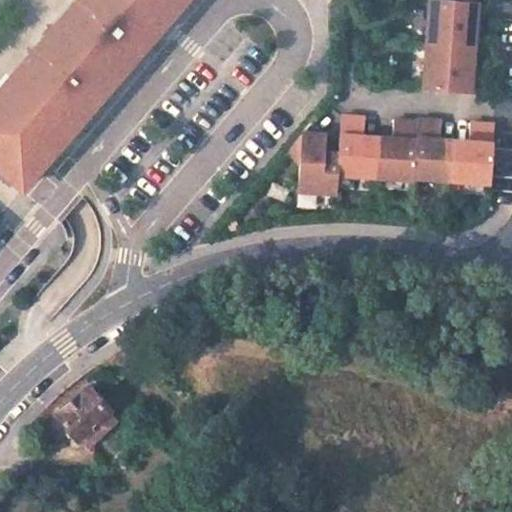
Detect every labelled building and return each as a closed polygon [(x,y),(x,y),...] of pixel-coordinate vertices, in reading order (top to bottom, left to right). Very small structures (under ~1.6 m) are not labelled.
[(37,46),(0,89),(0,168),(16,182),(20,177),(28,184),(184,0),(76,0),(74,3),(37,46)] [(476,2),(449,0),(429,0),(426,44),(473,48),(476,2)] [(473,48),(426,44),(423,90),(470,93),(473,48)] [(364,118),(341,116),(338,153),(337,174),(375,177),(377,140),(363,138),(364,118)] [(440,121),(417,119),(417,122),(413,178),(451,180),(453,140),(439,139),(440,121)] [(392,140),(377,140),(375,177),(413,180),(413,178),(417,122),(393,120),(392,140)] [(468,141),(453,140),(451,180),(489,183),(491,137),(492,124),(469,123),(468,141)] [(325,133),(302,131),(291,144),(300,152),(297,190),(336,193),(337,174),(338,153),(324,153),(325,133)] [(285,202),(289,189),(272,182),(267,195),(285,202)] [(108,412),(109,411),(86,387),(56,416),(78,440),(79,439),(108,412)] [(115,419),(108,412),(79,439),(86,446),(115,419)]
